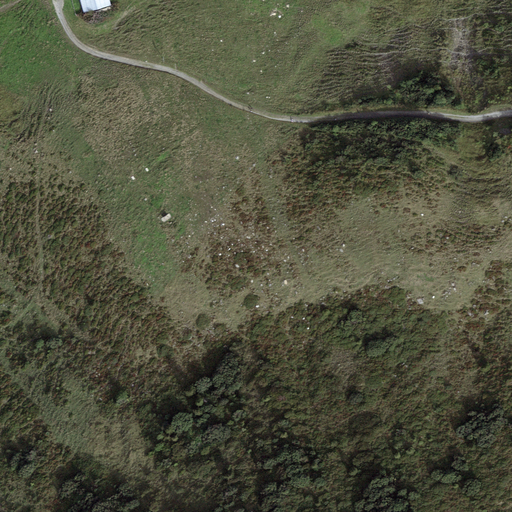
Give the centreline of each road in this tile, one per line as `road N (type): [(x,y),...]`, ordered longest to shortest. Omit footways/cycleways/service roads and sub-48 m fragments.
road 1 (track): [(511,114),(314,119),(247,108)]
road 2 (track): [(60,0),(66,18),(117,62),(178,72),(247,108)]
